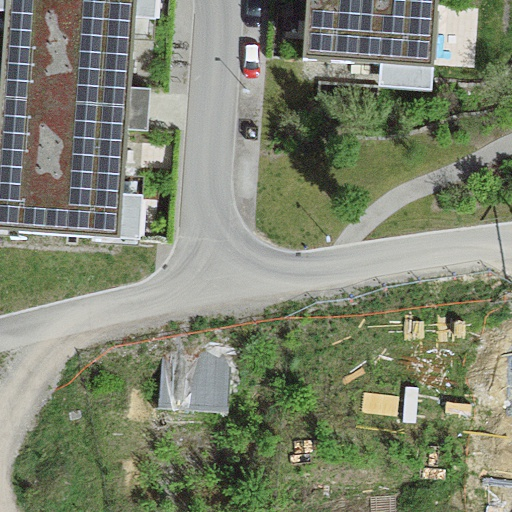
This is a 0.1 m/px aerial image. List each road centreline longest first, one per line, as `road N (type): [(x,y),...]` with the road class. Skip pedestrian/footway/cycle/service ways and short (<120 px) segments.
road 1 (residential): [(511,247),(213,285)]
road 2 (residential): [(214,0),(206,113),(213,285)]
road 3 (residential): [(213,285),(0,340)]
road 4 (track): [(0,451),(74,326)]
